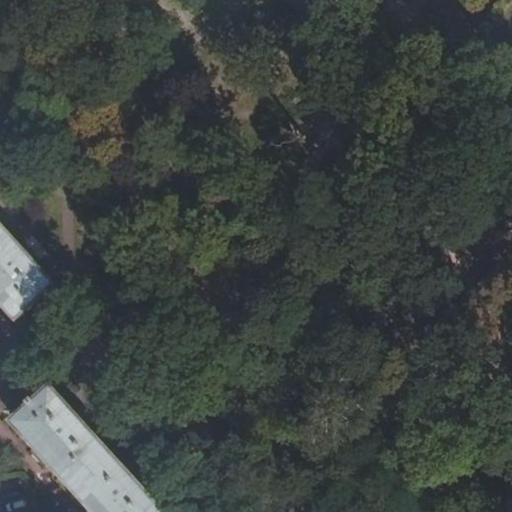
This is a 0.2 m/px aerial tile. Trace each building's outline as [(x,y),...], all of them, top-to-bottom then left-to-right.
[(0,297),(17,316),(55,282),(31,256),(21,245),(0,221),(0,297)] [(25,241),(21,245),(31,256),(36,253),(25,241)] [(95,511),(165,511),(140,484),(129,472),(85,422),(75,411),(51,384),(36,398),(30,403),(12,419),(95,511)] [(32,394),(27,399),(30,403),(36,398),(32,394)] [(79,407),(75,411),(85,422),(89,419),(79,407)] [(134,468),(129,472),(140,484),(144,480),(134,468)]
